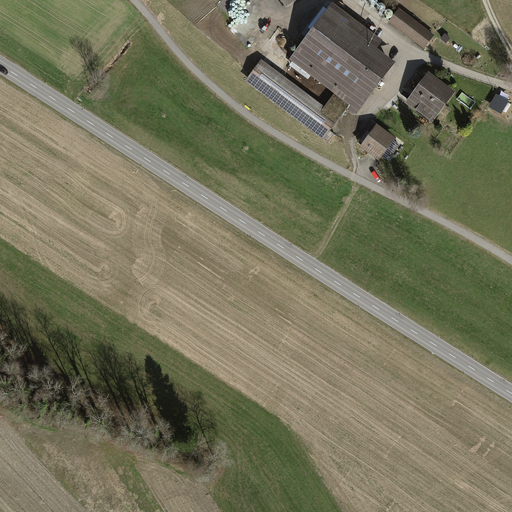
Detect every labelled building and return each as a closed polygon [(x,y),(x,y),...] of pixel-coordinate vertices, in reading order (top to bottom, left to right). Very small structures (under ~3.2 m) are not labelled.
[(383,42),(333,4),(289,60),(335,96),(325,108),(261,59),(244,80),(323,141),(347,110),(355,116),(396,63),(378,49),(383,42)] [(382,6),(380,6),(378,7),(377,8),(377,11),(377,13),(379,14),(382,14),(384,13),(385,11),(385,9),(384,7),(382,6)] [(424,50),(435,36),(399,9),(389,24),(424,50)] [(390,11),(388,10),(386,11),(384,13),(384,15),(385,18),(387,19),(389,19),(391,18),(392,16),(393,14),(392,12),(390,11)] [(445,34),(441,40),(446,44),(451,39),(445,34)] [(405,105),(432,125),(440,114),(446,106),(456,92),(430,72),(414,93),(405,105)] [(490,107),(503,114),(511,101),(498,94),(490,107)] [(446,106),(440,114),(446,119),(451,111),(446,106)] [(378,163),(396,140),(377,125),(376,127),(372,124),(366,132),(357,143),(361,146),(359,148),(378,163)]
